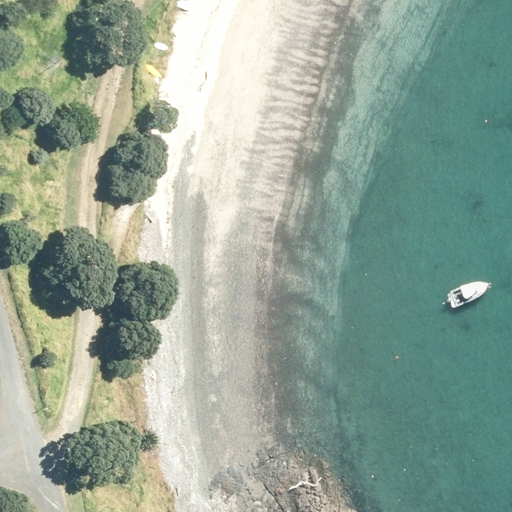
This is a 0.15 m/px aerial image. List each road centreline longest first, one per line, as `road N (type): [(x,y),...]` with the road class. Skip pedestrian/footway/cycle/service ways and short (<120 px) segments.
road 1 (track): [(36,456),(70,425),(89,359),(90,205),(144,0)]
road 2 (unclassified): [(36,456),(0,332)]
